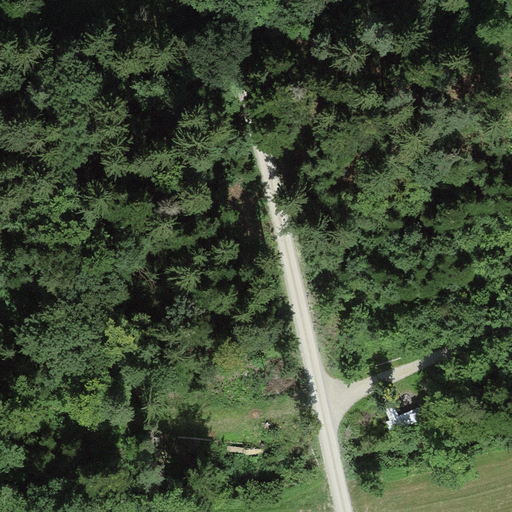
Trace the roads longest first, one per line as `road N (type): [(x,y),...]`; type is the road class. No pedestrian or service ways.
road 1 (track): [(218,0),(261,145),(343,511)]
road 2 (track): [(511,327),(320,406)]
